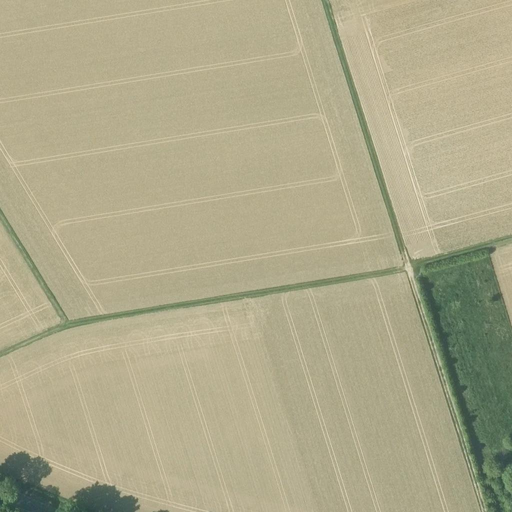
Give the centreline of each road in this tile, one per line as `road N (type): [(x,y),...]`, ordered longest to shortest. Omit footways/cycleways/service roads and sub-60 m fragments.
road 1 (track): [(483,511),(330,0)]
road 2 (track): [(0,355),(67,327),(407,267),(511,239)]
road 3 (track): [(0,208),(67,327)]
